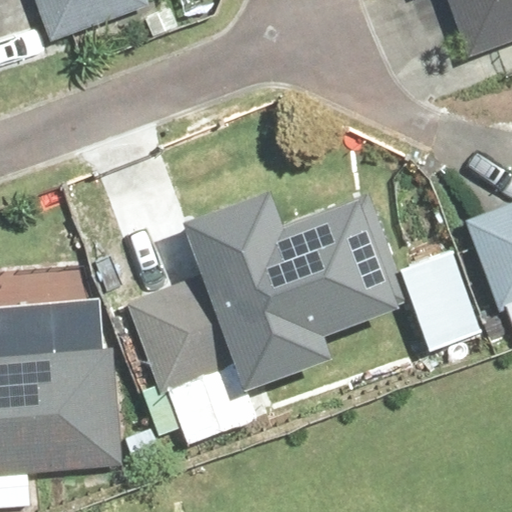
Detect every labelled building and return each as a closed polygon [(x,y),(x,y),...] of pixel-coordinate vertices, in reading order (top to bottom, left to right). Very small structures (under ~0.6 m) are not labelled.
[(22,0),(36,41),(157,1),(156,0),(22,0)] [(511,0),(439,0),(459,55),(511,37),(511,0)] [(116,295),(154,392),(409,293),(365,182),(265,221),(259,205),(190,232),(201,262),(116,295)] [(511,183),(455,206),(497,312),(511,306),(511,183)] [(0,511),(5,511),(6,469),(115,471),(117,343),(0,340),(0,511)]
